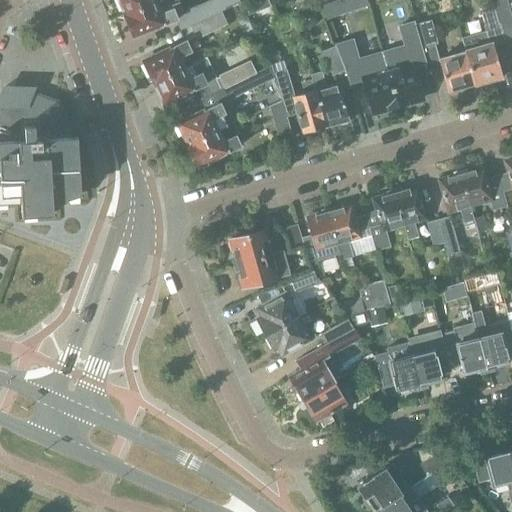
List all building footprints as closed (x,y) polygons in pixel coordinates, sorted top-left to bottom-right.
[(118,0),(124,14),(156,0),(118,0)] [(168,9),(164,0),(156,0),(124,14),(133,36),(176,18),(172,9),(172,8),(168,9)] [(179,6),(172,9),(176,18),(181,29),(190,25),(218,12),(239,2),(237,0),(212,0),(182,13),(179,6)] [(332,2),(321,5),(324,17),(335,13),(332,2)] [(312,24),(315,19),(314,13),(308,11),(303,12),(300,18),(301,23),(307,26),(312,24)] [(497,25),(493,11),(484,13),(488,27),(486,28),(490,40),(501,37),(498,24),(497,25)] [(224,24),(218,12),(190,25),(196,37),(224,24)] [(415,25),(414,25),(420,48),(425,63),(438,59),(434,44),(435,44),(437,43),(430,20),(428,21),(415,25)] [(511,25),(511,21),(499,24),(503,40),(507,52),(511,50),(511,25)] [(460,38),(464,52),(473,84),(474,85),(501,77),(491,43),(487,44),(483,31),(460,38)] [(143,60),(153,82),(192,63),(186,51),(189,50),(184,40),(143,60)] [(344,70),(335,46),(321,51),(331,75),(344,70)] [(438,59),(447,91),(473,84),(464,52),(438,59)] [(192,63),(153,82),(163,103),(198,86),(203,96),(255,72),(249,60),(205,82),(200,73),(197,75),(192,63)] [(255,72),(203,96),(208,108),(177,123),(188,144),(226,126),(220,114),(224,112),(219,103),(273,77),(275,76),(273,73),(269,65),(255,72)] [(387,72),(397,106),(421,99),(412,65),(387,72)] [(297,113),(303,136),(314,133),(315,129),(324,127),(311,79),(300,82),(303,93),(294,95),(286,68),(273,73),(275,76),(273,77),(280,100),(285,116),(297,113)] [(336,83),(326,86),(321,71),(310,74),(311,79),(324,127),(347,120),(336,83)] [(397,106),(387,72),(363,79),(372,113),(397,106)] [(74,136),(58,101),(31,91),(30,95),(1,89),(0,92),(0,202),(20,201),(21,216),(52,214),(52,196),(78,194),(78,195),(80,195),(76,136),(74,136)] [(270,105),(271,111),(277,134),(289,131),(285,116),(280,100),(270,105)] [(231,137),(226,126),(188,144),(198,165),(239,145),(234,135),(231,137)] [(459,171),(468,206),(491,200),(482,168),(481,169),(480,166),(470,169),(470,172),(460,175),(459,171)] [(468,206),(459,171),(458,171),(459,175),(447,178),(446,176),(438,178),(438,181),(447,212),(458,209),(462,223),(472,220),(468,206)] [(416,237),(412,222),(425,218),(416,187),(415,188),(414,185),(404,188),(404,190),(394,194),(402,225),(406,240),(416,237)] [(402,225),(394,194),(384,196),(383,194),(372,197),(373,199),(372,200),(375,211),(365,214),(369,228),(374,249),(389,245),(384,230),(402,225)] [(338,209),(331,212),(330,208),(327,209),(339,254),(340,254),(341,259),(352,256),(348,240),(359,237),(357,232),(369,228),(365,214),(353,218),(350,206),(349,206),(347,204),(339,206),(338,209)] [(317,213),(306,216),(307,218),(306,218),(310,234),(300,237),(303,246),(304,245),(307,257),(309,261),(317,259),(317,260),(339,254),(327,209),(324,209),(325,213),(318,215),(317,213)] [(486,230),(482,215),(473,218),(478,232),(486,230)] [(437,220),(443,243),(447,258),(459,255),(449,216),(437,220)] [(443,243),(437,220),(425,223),(432,246),(443,243)] [(303,246),(300,237),(296,224),(284,228),(291,249),(303,246)] [(271,254),(266,238),(264,229),(229,239),(236,263),(271,254)] [(282,250),(271,254),(236,263),(243,287),(289,274),(282,250)] [(295,292),(303,289),(317,284),(312,272),(303,276),(296,278),(291,281),(295,292)] [(453,283),(450,272),(441,274),(439,277),(442,286),(453,283)] [(389,304),(385,287),(383,281),(358,287),(360,297),(360,299),(363,310),(365,310),(389,304)] [(394,285),(385,287),(389,304),(397,302),(398,302),(398,301),(394,285)] [(511,289),(502,293),(511,332),(511,331),(511,289)] [(256,318),(257,321),(264,334),(297,316),(284,292),(269,301),(262,304),(255,308),(260,316),(256,318)] [(257,295),(262,304),(269,301),(264,292),(257,295)] [(398,302),(397,302),(398,304),(400,314),(421,308),(418,296),(398,301),(398,302)] [(360,297),(336,304),(344,316),(363,310),(360,299),(360,297)] [(368,320),(369,327),(387,323),(383,307),(366,311),(368,320)] [(363,310),(344,316),(346,319),(349,324),(356,326),(365,324),(368,320),(366,311),(365,310),(363,310)] [(470,313),(473,323),(485,370),(506,365),(505,358),(507,357),(502,338),(500,338),(499,333),(487,336),(480,310),(470,313)] [(303,328),(297,316),(264,334),(273,349),(277,347),(282,355),(315,337),(310,327),(304,330),(303,328)] [(325,343),(352,330),(349,324),(346,319),(320,333),(325,343)] [(473,323),(452,329),(457,349),(445,352),(449,369),(460,367),(460,369),(462,369),(464,375),(485,370),(473,323)] [(353,330),(352,330),(325,343),(330,353),(360,338),(353,330)] [(408,347),(411,355),(419,387),(440,382),(438,375),(440,374),(435,355),(433,355),(432,350),(430,342),(408,347)] [(397,393),(409,390),(419,387),(411,355),(390,360),(391,366),(377,369),(379,376),(381,388),(393,386),(396,385),(397,393)] [(374,379),(379,376),(377,369),(375,358),(365,364),(374,379)] [(289,377),(302,400),(333,381),(320,359),(303,368),(289,377)] [(346,405),(347,404),(340,392),(353,384),(347,373),(333,382),(333,381),(302,400),(316,423),(316,422),(315,421),(345,403),(346,405)] [(511,488),(511,469),(506,446),(484,452),(486,459),(473,463),(478,483),(492,479),(493,484),(506,481),(508,490),(511,488)] [(431,473),(449,461),(444,453),(418,464),(422,478),(431,473)] [(373,511),(398,494),(389,481),(395,477),(388,467),(364,484),(370,493),(364,497),(373,511)] [(465,485),(460,489),(459,495),(463,500),(471,494),(465,485)] [(409,511),(398,494),(373,511),(374,511),(409,511)] [(435,504),(440,511),(441,511),(452,505),(447,497),(435,504)]
